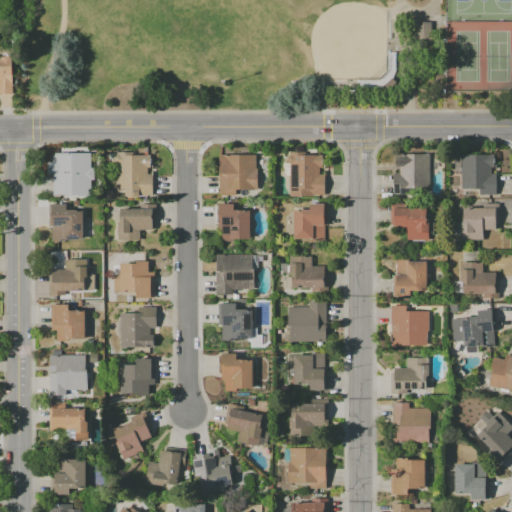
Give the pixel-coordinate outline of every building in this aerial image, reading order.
[(417,24),(432,24),(432,53),(417,53),(417,24)] [(0,58),(1,58),(3,56),(10,56),(13,58),(12,94),(0,94),(0,58)] [(152,196),(144,196),(144,197),(125,198),(125,190),(115,190),(114,153),(127,152),(127,155),(152,155),(152,167),(148,167),(148,174),(152,174),(152,196)] [(290,196),(290,152),(303,152),(303,155),(325,155),(325,167),(321,167),(321,174),(325,174),(325,195),(290,196)] [(429,155),(429,188),(393,188),(394,174),(399,174),(399,165),(396,165),(396,154),(429,155)] [(55,156),(89,155),(91,189),(69,190),(69,195),(55,196),(54,163),(55,163),(55,156)] [(220,196),(219,155),(257,155),(258,189),(236,189),(236,196),(220,196)] [(461,155),(495,155),(495,167),(492,167),(492,174),(495,174),(496,195),(479,195),(479,189),(461,189),(461,155)] [(50,205),(67,204),(68,210),(83,210),(84,239),(53,240),(53,226),(51,226),(50,205)] [(250,239),(235,239),(235,241),(221,241),(221,231),(218,231),(218,204),(234,204),(234,210),(249,210),(249,209),(250,209),(250,239)] [(294,238),(293,211),(310,211),(310,204),(329,204),(329,224),(326,224),(326,238),(318,238),(318,240),(311,240),(311,238),(294,238)] [(120,209),(152,208),(152,230),(140,230),(140,240),(119,241),(118,222),(121,222),(120,209)] [(394,208),(429,209),(428,240),(406,240),(406,230),(394,230),(394,208)] [(464,208),(495,208),(495,229),(482,230),(482,241),(462,241),(461,221),(464,221),(464,208)] [(217,254),(254,254),(254,288),(233,289),(233,294),(217,294),(217,254)] [(292,287),(292,274),(289,274),(289,272),(282,272),(282,264),(290,264),(290,263),(292,263),(292,257),(312,257),(312,267),(325,267),(325,287),(292,287)] [(50,295),(50,275),(53,275),(53,269),(65,269),(65,260),(87,260),(87,275),(94,275),(94,291),(65,291),(65,295),(50,295)] [(396,260),(408,260),(408,262),(427,262),(427,291),(411,290),(411,297),(395,296),(396,260)] [(120,264),(137,263),(137,262),(148,261),(149,272),(154,272),(154,297),(137,298),(136,292),(121,293),(120,264)] [(463,294),(462,281),(461,281),(461,270),(463,270),(463,262),(484,262),(484,273),(495,273),(496,293),(463,294)] [(289,307),(309,307),(309,301),(326,301),(327,342),(289,342),(289,307)] [(222,341),(222,304),(237,304),(237,310),(252,310),(252,338),(235,338),(235,341),(222,341)] [(85,311),(86,338),(69,339),(69,340),(57,341),(56,330),(51,330),(50,306),(69,305),(69,312),(85,311)] [(391,306),(407,306),(407,311),(429,311),(429,331),(428,331),(428,345),(390,345),(391,306)] [(121,348),(120,308),(156,307),(156,328),(150,328),(151,340),(153,340),(154,346),(121,348)] [(452,318),(478,317),(478,310),(496,310),(496,331),(494,331),(494,346),(452,347),(452,318)] [(50,355),(86,354),(87,390),(67,390),(68,395),(50,396),(50,375),(57,375),(57,366),(50,366),(50,355)] [(253,389),(237,389),(237,391),(224,391),(224,380),(222,380),(221,354),(237,354),(237,360),(253,360),(253,389)] [(294,355),(312,355),(312,354),(327,354),(328,389),(309,390),(309,384),(294,384),(294,355)] [(511,390),(489,386),(494,356),(504,358),(505,354),(510,355),(510,359),(511,359),(511,390)] [(121,394),(120,366),(137,365),(137,359),(155,358),(156,393),(121,394)] [(429,358),(428,394),(391,393),(391,373),(394,373),(394,367),(407,368),(407,358),(429,358)] [(292,404),(312,404),(312,400),(327,400),(327,436),(290,436),(290,418),(292,418),(292,404)] [(51,428),(51,404),(56,404),(56,402),(65,402),(65,409),(88,409),(88,439),(76,439),(76,428),(51,428)] [(392,403),(410,403),(410,408),(430,408),(429,444),(393,443),(394,418),(392,418),(392,403)] [(231,408),(273,417),(267,448),(237,441),(239,432),(227,430),(231,408)] [(511,450),(499,464),(473,440),(486,426),(486,425),(498,412),(511,425),(511,427),(505,434),(511,439),(511,445),(511,446),(511,450)] [(113,429),(143,417),(151,437),(139,442),(143,451),(125,458),(113,429)] [(326,488),(310,488),(310,482),(289,482),(289,448),(326,448),(326,488)] [(193,455),(212,453),(212,450),(219,450),(220,456),(231,455),(234,492),(203,495),(202,488),(197,488),(193,455)] [(146,484),(148,460),(159,461),(160,451),(182,453),(179,486),(146,484)] [(55,496),(56,458),(69,458),(69,459),(86,459),(86,489),(70,489),(70,496),(55,496)] [(425,460),(425,489),(408,488),(408,494),(391,494),(392,469),(396,469),(397,460),(397,458),(408,458),(408,460),(425,460)] [(455,465),(475,465),(475,478),(486,478),(486,499),(471,499),(471,493),(455,493),(455,465)] [(292,511),(292,498),(328,498),(328,511),(292,511)] [(137,511),(124,503),(118,511),(137,511)]
